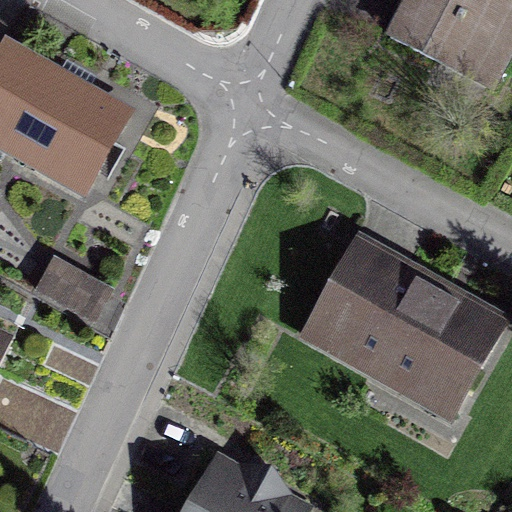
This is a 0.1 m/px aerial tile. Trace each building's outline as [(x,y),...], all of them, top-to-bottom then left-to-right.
[(511,0),(409,0),(390,38),(441,64),(447,54),(497,80),(511,50),(511,0)] [(128,117),(6,48),(0,57),(0,145),(85,194),(128,117)] [(417,385),(458,408),(503,328),(470,309),(469,312),(401,274),(403,272),(356,246),(307,333),(413,392),(417,385)] [(111,293),(55,262),(38,292),(94,324),(111,293)] [(0,366),(12,341),(0,335),(0,366)] [(305,511),(308,508),(221,459),(190,511),(305,511)]
